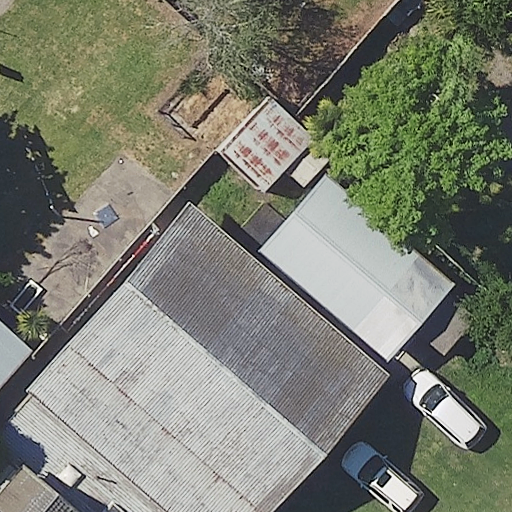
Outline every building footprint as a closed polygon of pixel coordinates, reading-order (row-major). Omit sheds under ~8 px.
[(232,159),(271,193),(320,136),(282,102),(232,159)] [(459,291),(335,182),(270,256),(395,364),(459,291)] [(282,511),(397,381),(196,207),(33,394),(169,511),(282,511)] [(0,394),(37,353),(0,320),(0,394)] [(150,511),(33,410),(0,447),(0,511),(150,511)]
